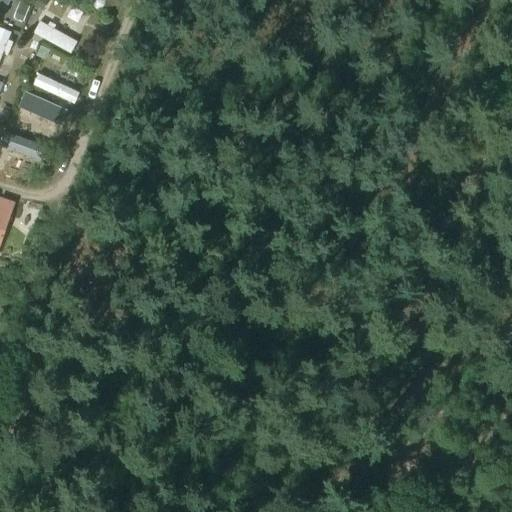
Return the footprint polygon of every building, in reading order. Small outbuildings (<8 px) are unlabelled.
[(45,0),(37,0),(34,6),(42,10),(47,1),(45,0)] [(16,9),(13,17),(23,21),(26,13),(16,9)] [(40,22),(34,34),(70,54),(77,42),(40,22)] [(0,28),(0,61),(11,33),(0,28)] [(8,41),(4,50),(9,52),(12,43),(8,41)] [(41,46),(36,56),(44,60),(45,56),(46,55),(48,50),(41,46)] [(39,75),(34,86),(74,105),(80,94),(39,75)] [(21,111),(16,124),(49,138),(55,125),(21,111)] [(10,135),(0,149),(0,165),(2,167),(20,141),(10,135)] [(0,214),(0,250),(10,218),(0,214)]
